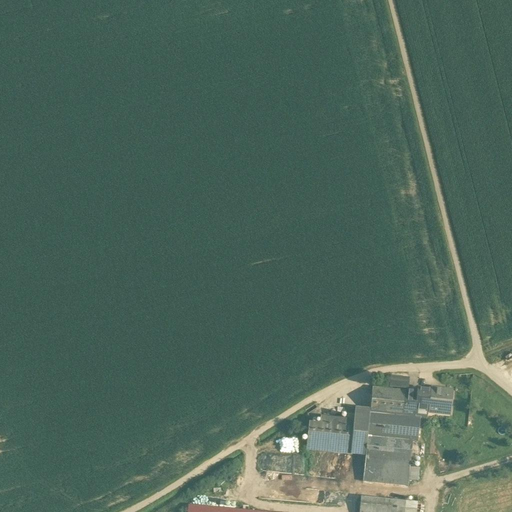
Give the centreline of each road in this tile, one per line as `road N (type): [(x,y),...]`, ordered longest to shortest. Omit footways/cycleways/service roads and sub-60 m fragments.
road 1 (track): [(477,360),(355,373),(136,511)]
road 2 (track): [(385,0),(477,360)]
